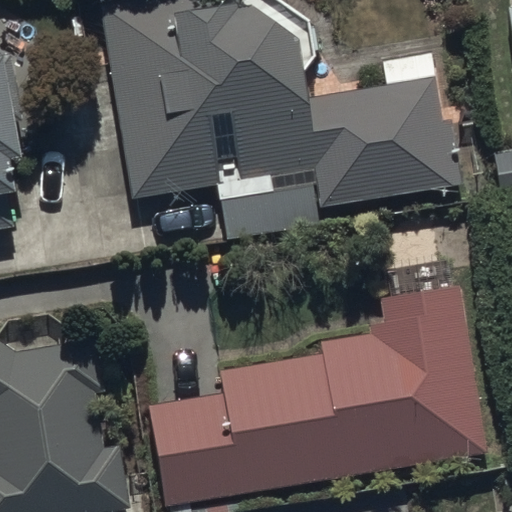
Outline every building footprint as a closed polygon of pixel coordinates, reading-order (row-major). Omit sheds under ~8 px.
[(273,0),(110,0),(94,3),(128,195),(215,180),(210,151),(225,148),(230,175),(264,169),(267,187),(213,196),(221,237),(318,221),(315,206),(456,181),(444,114),(436,115),(425,47),(373,56),(377,81),(303,94),(299,70),(308,61),(303,20),(273,0)] [(511,0),(508,0),(500,1),(511,85),(511,0)] [(0,226),(10,225),(6,200),(13,199),(8,166),(21,164),(4,68),(11,66),(8,48),(1,49),(0,42),(0,226)] [(221,380),(147,391),(163,493),(489,440),(462,274),(379,287),(383,309),(366,312),(367,319),(319,327),(321,339),(217,356),(221,380)] [(0,511),(79,511),(127,504),(116,441),(98,444),(89,393),(102,390),(93,334),(10,348),(0,339),(0,511)]
